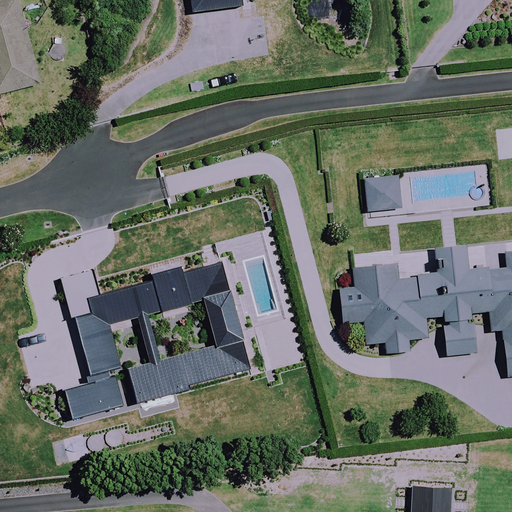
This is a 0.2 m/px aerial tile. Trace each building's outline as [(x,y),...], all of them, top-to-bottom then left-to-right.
[(0,94),(41,84),(19,0),(8,0),(0,2),(0,94)] [(192,0),(194,13),(244,6),(243,0),(192,0)] [(511,128),(494,130),(496,162),(511,160),(511,128)] [(403,209),(400,177),(367,180),(370,212),(403,209)] [(445,325),(473,322),(472,313),(490,312),(492,332),(504,331),(508,377),(511,376),(511,253),(506,254),(508,268),(470,272),(467,247),(438,250),(440,275),(400,279),(398,265),(355,270),(357,288),(341,290),(344,323),(364,321),(367,344),(386,342),(388,354),(410,351),(409,340),(429,338),(426,318),(444,316),(445,325)]
